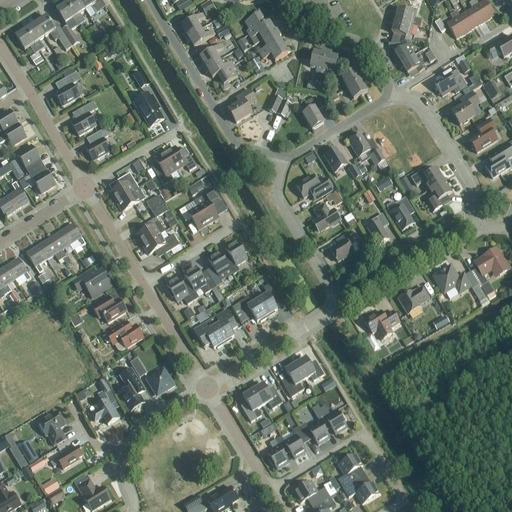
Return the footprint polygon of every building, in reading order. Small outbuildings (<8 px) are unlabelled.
[(73,0),(66,5),(80,26),(85,23),(80,16),(85,12),(77,0),(73,0)] [(77,0),(85,12),(86,12),(90,18),(95,15),(95,16),(100,13),(95,6),(96,6),(91,0),(77,0)] [(193,6),(189,0),(184,0),(175,6),(181,14),(193,6)] [(453,0),(449,3),(454,11),(458,8),(453,0)] [(476,0),(472,2),(485,23),(495,17),(485,2),(479,6),(476,0)] [(210,2),(200,8),(206,17),(216,11),(210,2)] [(476,29),(485,23),(472,2),(469,4),(472,10),(466,13),(476,29)] [(66,5),(56,11),(65,26),(71,22),(75,29),(80,26),(66,5)] [(413,28),(420,30),(422,22),(415,20),(417,12),(409,10),(408,14),(398,11),(396,19),(393,18),(392,22),(413,28)] [(246,33),(249,37),(264,27),(261,21),(263,19),(259,12),(252,16),(254,19),(245,25),(249,32),(246,33)] [(457,12),(453,14),(466,35),(476,29),(466,13),(460,17),(457,12)] [(456,41),(466,35),(453,14),(450,16),(453,21),(447,25),(456,41)] [(182,36),(185,40),(201,31),(197,24),(204,20),(202,16),(181,28),(185,35),(182,36)] [(55,43),(58,41),(66,53),(72,48),(62,32),(57,36),(55,32),(46,18),(36,25),(45,39),(50,35),(55,43)] [(439,21),(434,24),(441,34),(446,31),(439,21)] [(413,28),(392,22),(391,27),(394,27),(392,35),(394,35),(391,44),(400,45),(409,43),(413,28)] [(264,27),(249,37),(255,47),(263,42),(270,38),(278,33),(276,29),(273,31),(269,24),(264,27)] [(39,42),(45,39),(36,25),(26,31),(39,53),(44,50),(39,42)] [(95,26),(90,29),(98,42),(103,39),(95,26)] [(62,32),(72,48),(79,44),(68,28),(67,29),(62,32)] [(225,29),(216,34),(220,40),(223,38),(229,35),(225,29)] [(39,53),(26,31),(15,38),(25,52),(30,49),(35,56),(30,59),(33,63),(36,68),(44,63),(38,54),(39,53)] [(205,38),(201,31),(185,40),(187,44),(190,42),(194,49),(214,36),(212,33),(205,38)] [(278,33),(270,38),(263,42),(266,49),(259,53),(261,57),(282,45),(278,39),(281,37),(278,33)] [(493,59),(500,55),(503,61),(511,55),(511,39),(501,46),(499,42),(487,49),(493,59)] [(396,63),(399,67),(414,58),(410,51),(413,50),(409,43),(400,45),(403,50),(395,55),(399,62),(396,63)] [(286,51),(282,45),(261,57),(257,60),(259,63),(263,61),(271,56),(275,63),(291,54),(288,50),(286,51)] [(201,67),(203,71),(219,62),(215,56),(223,51),(221,47),(200,59),(204,66),(201,67)] [(116,56),(112,49),(105,53),(109,60),(116,56)] [(310,69),(322,73),(327,53),(322,52),(321,55),(313,54),(310,69)] [(327,53),(322,73),(334,75),(338,59),(331,58),(332,55),(327,53)] [(425,57),(430,65),(436,61),(431,53),(425,57)] [(414,58),(399,67),(401,71),(403,69),(407,76),(416,71),(418,74),(426,70),(421,63),(419,65),(414,58)] [(265,73),(257,60),(249,65),(252,69),(257,77),(265,73)] [(212,80),(217,77),(233,68),(231,64),(223,68),(219,62),(203,71),(206,75),(208,73),(212,80)] [(217,77),(221,83),(219,85),(223,92),(230,88),(228,85),(237,80),(233,73),(235,71),(233,68),(217,77)] [(444,82),(435,88),(442,99),(453,92),(455,96),(466,89),(459,78),(454,70),(442,77),(444,82)] [(341,80),(347,91),(364,81),(362,77),(359,79),(355,72),(341,80)] [(149,86),(141,73),(134,78),(141,90),(149,86)] [(60,93),(54,96),(62,109),(79,99),(72,86),(80,81),(76,74),(56,86),(60,93)] [(367,86),(364,81),(347,91),(353,102),(367,94),(364,88),(367,86)] [(492,84),(485,88),(493,100),(499,96),(492,84)] [(278,91),(274,99),(281,102),(285,94),(278,91)] [(228,112),(236,125),(251,116),(247,109),(256,103),(249,93),(237,100),(240,106),(228,112)] [(452,115),(460,128),(475,119),(470,111),(479,105),(472,95),(463,101),(466,107),(452,115)] [(152,97),(147,100),(144,96),(131,104),(136,112),(139,111),(150,130),(164,121),(158,111),(160,110),(152,97)] [(337,96),(329,101),(331,104),(339,100),(337,96)] [(281,102),(274,99),(268,112),(276,116),(282,102),(281,102)] [(303,117),(312,132),(323,125),(316,113),(321,110),(315,99),(305,105),(309,113),(303,117)] [(277,117),(285,120),(291,107),(284,103),(277,117)] [(71,125),(79,138),(96,128),(89,115),(97,111),(93,104),(72,116),(76,123),(71,125)] [(0,136),(18,126),(9,112),(0,117),(0,136)] [(493,136),(496,134),(489,122),(476,130),(479,136),(468,142),(477,156),(497,143),(493,136)] [(18,126),(0,136),(0,145),(8,141),(12,149),(26,140),(18,126)] [(93,164),(111,154),(103,141),(111,136),(107,129),(87,141),(91,148),(86,151),(93,164)] [(360,136),(348,144),(358,160),(371,153),(360,136)] [(501,159),(485,169),(492,181),(510,170),(505,163),(511,158),(511,150),(509,147),(497,154),(501,159)] [(17,156),(29,176),(43,168),(31,148),(17,156)] [(175,149),(165,155),(176,173),(185,167),(189,173),(196,169),(189,157),(182,161),(175,149)] [(336,151),(324,158),(334,175),(348,167),(342,157),(340,158),(336,151)] [(378,153),(372,157),(378,167),(385,163),(378,153)] [(170,176),(176,173),(165,155),(155,161),(162,173),(157,177),(164,187),(172,182),(172,180),(170,176)] [(138,164),(133,167),(139,176),(144,173),(138,164)] [(55,188),(43,168),(29,176),(41,196),(55,188)] [(348,171),(355,181),(361,178),(354,168),(348,171)] [(421,173),(411,180),(416,188),(423,184),(428,192),(444,182),(437,171),(424,179),(421,173)] [(122,187),(110,194),(116,204),(134,193),(139,190),(129,175),(119,182),(122,187)] [(387,175),(374,184),(380,192),(393,184),(387,175)] [(25,178),(19,181),(24,189),(29,186),(25,178)] [(317,193),(321,200),(333,192),(329,185),(321,190),(313,178),(296,188),(304,201),(317,193)] [(406,178),(400,181),(408,195),(413,192),(406,178)] [(434,201),(427,205),(433,215),(443,208),(439,202),(452,194),(444,182),(428,192),(434,201)] [(8,198),(17,212),(29,205),(16,185),(12,187),(16,193),(8,198)] [(194,186),(188,190),(192,198),(198,194),(194,186)] [(166,191),(160,194),(165,202),(170,198),(166,191)] [(336,206),(344,201),(337,191),(330,196),(336,206)] [(134,193),(116,204),(122,214),(140,203),(144,200),(142,196),(137,199),(134,193)] [(369,206),(375,203),(369,193),(363,196),(369,206)] [(198,209),(198,210),(208,226),(218,220),(211,208),(216,205),(210,194),(199,200),(202,206),(198,209)] [(163,206),(158,197),(146,205),(150,211),(156,208),(157,210),(163,206)] [(0,210),(6,220),(17,212),(8,198),(0,203),(0,202),(0,210)] [(405,200),(395,206),(393,204),(386,208),(391,216),(402,234),(414,226),(404,209),(409,205),(405,200)] [(156,208),(150,211),(156,220),(168,213),(163,206),(157,210),(156,208)] [(329,228),(339,222),(333,213),(329,215),(324,207),(315,213),(320,221),(314,225),(319,234),(324,231),(325,231),(328,229),(329,228)] [(191,220),(198,232),(208,226),(198,210),(198,209),(188,215),(185,209),(179,213),(186,224),(191,220)] [(373,227),(367,231),(378,248),(389,241),(382,230),(388,227),(382,216),(371,223),(373,227)] [(174,220),(167,224),(171,230),(177,226),(174,220)] [(160,237),(165,234),(159,224),(154,227),(136,237),(142,247),(160,237)] [(72,226),(61,233),(70,247),(78,242),(82,248),(85,246),(72,226)] [(62,252),(70,247),(61,233),(49,241),(62,261),(66,258),(62,252)] [(331,253),(338,264),(353,255),(349,248),(354,245),(348,235),(336,243),(339,248),(331,253)] [(160,237),(142,247),(149,257),(161,250),(165,256),(179,247),(173,236),(163,242),(160,237)] [(59,263),(62,261),(49,241),(38,248),(47,262),(55,257),(59,263)] [(224,262),(230,272),(233,277),(239,273),(236,268),(247,261),(244,256),(246,255),(242,248),(240,249),(237,244),(226,251),(230,258),(224,262)] [(39,267),(47,262),(38,248),(26,255),(39,275),(43,273),(39,267)] [(504,263),(496,251),(484,258),(484,259),(475,265),(482,277),(495,270),(499,277),(509,271),(505,263),(504,263)] [(224,262),(219,255),(208,261),(213,269),(206,273),(216,289),(223,285),(219,278),(230,272),(224,262)] [(93,256),(84,261),(87,267),(96,262),(93,256)] [(18,261),(6,268),(15,282),(23,277),(27,283),(30,281),(18,261)] [(7,287),(15,282),(6,268),(0,272),(0,283),(8,296),(11,293),(7,287)] [(224,301),(216,289),(206,273),(200,277),(195,269),(184,276),(188,284),(189,284),(195,293),(201,289),(205,296),(212,292),(219,304),(224,301)] [(471,288),(464,276),(457,281),(450,270),(435,279),(444,294),(458,286),(463,294),(471,288)] [(84,287),(92,300),(93,299),(95,301),(102,296),(101,295),(111,288),(103,274),(96,277),(93,272),(76,283),(80,289),(84,287)] [(167,293),(172,300),(174,299),(177,304),(183,300),(187,307),(199,300),(195,293),(189,284),(188,284),(182,287),(178,280),(166,287),(169,292),(167,293)] [(488,284),(481,288),(489,301),(495,298),(493,294),(493,293),(488,284)] [(268,320),(275,315),(274,313),(277,312),(277,311),(282,307),(269,286),(263,290),(267,295),(262,298),(263,299),(258,303),(268,320)] [(478,287),(472,291),(481,304),(487,300),(478,287)] [(411,294),(398,301),(408,317),(420,309),(419,307),(429,301),(422,289),(412,295),(411,294)] [(108,326),(127,314),(119,301),(112,305),(109,299),(92,309),(99,320),(103,318),(108,326)] [(237,306),(249,325),(255,321),(257,324),(260,323),(260,324),(268,320),(258,303),(252,306),(248,299),(237,306)] [(226,300),(221,303),(226,311),(231,307),(226,300)] [(188,319),(194,317),(192,309),(185,311),(188,319)] [(214,329),(225,346),(232,341),(231,340),(234,338),(230,332),(236,328),(226,312),(216,319),(217,321),(211,324),(214,329)] [(208,318),(205,313),(197,317),(200,323),(208,318)] [(364,323),(372,336),(376,334),(381,343),(390,337),(387,333),(400,325),(392,313),(384,318),(381,313),(373,318),(373,317),(367,320),(368,321),(364,323)] [(210,322),(194,332),(204,348),(210,344),(214,351),(216,349),(217,351),(225,346),(214,329),(211,324),(210,322)] [(106,336),(110,343),(118,338),(126,351),(143,340),(135,328),(123,335),(119,328),(106,336)] [(137,360),(130,364),(140,380),(146,375),(137,360)] [(303,362),(302,360),(296,364),(294,365),(305,382),(310,378),(314,383),(324,377),(315,363),(309,366),(306,360),(303,362)] [(300,385),(305,382),(294,365),(293,366),(287,369),(288,371),(285,373),(289,379),(281,383),(291,399),(304,392),(300,385)] [(131,413),(144,405),(133,386),(139,383),(131,371),(125,375),(129,380),(123,384),(127,390),(119,395),(131,413)] [(148,382),(157,397),(167,391),(168,392),(175,388),(170,381),(169,381),(163,372),(148,382)] [(104,395),(105,396),(110,393),(104,382),(98,385),(104,395)] [(267,392),(263,386),(261,388),(260,386),(254,390),(252,391),(263,408),(268,405),(272,411),(283,405),(273,389),(267,392)] [(80,401),(89,398),(87,391),(77,394),(80,401)] [(263,408),(252,391),(250,392),(245,395),(246,397),(243,399),(250,410),(244,413),(251,424),(261,418),(257,411),(263,408)] [(104,395),(99,398),(103,404),(108,401),(111,406),(116,403),(110,393),(105,396),(104,395)] [(103,419),(108,427),(119,420),(111,406),(108,401),(103,404),(94,409),(97,414),(90,418),(94,424),(101,420),(103,419)] [(312,411),(319,423),(323,430),(329,426),(335,437),(347,430),(344,425),(346,424),(342,416),(340,418),(337,413),(330,417),(325,408),(320,411),(318,407),(312,411)] [(65,427),(57,414),(38,425),(46,439),(47,438),(54,448),(66,441),(59,431),(65,427)] [(305,424),(299,428),(306,440),(312,436),(318,447),(329,440),(323,430),(319,423),(308,430),(305,424)] [(288,450),(294,461),(306,454),(299,444),(306,440),(299,428),(292,432),(281,439),(284,444),(288,450)] [(10,436),(5,439),(11,451),(10,452),(13,458),(20,454),(10,436)] [(273,451),(267,454),(270,459),(268,461),(272,468),(274,467),(277,472),(288,465),(282,454),(288,450),(284,444),(281,439),(269,446),(273,451)] [(0,443),(0,453),(8,449),(4,441),(0,443)] [(31,465),(37,461),(29,448),(22,452),(31,465)] [(59,466),(63,471),(79,462),(78,461),(83,457),(78,449),(73,452),(72,451),(57,461),(51,465),(54,469),(59,466)] [(356,456),(338,467),(345,478),(338,482),(343,491),(361,480),(360,480),(358,481),(353,473),(363,468),(356,456)] [(24,461),(18,465),(21,471),(28,467),(24,461)] [(21,472),(26,480),(30,477),(25,470),(21,472)] [(78,489),(84,500),(83,500),(90,511),(94,511),(110,502),(102,489),(96,493),(89,482),(86,478),(75,484),(78,489)] [(12,479),(5,483),(8,487),(15,483),(12,479)] [(361,481),(361,480),(343,491),(348,500),(355,496),(362,507),(380,496),(373,484),(364,490),(359,482),(361,481)] [(59,489),(54,481),(42,488),(47,497),(59,489)] [(312,509),(312,510),(333,497),(336,495),(332,488),(325,491),(325,490),(318,494),(311,483),(293,494),(300,506),(309,500),(314,508),(312,509)] [(13,511),(21,508),(13,494),(9,497),(3,486),(0,487),(0,511),(13,511)] [(223,494),(222,493),(202,505),(197,498),(183,507),(186,511),(205,511),(210,509),(211,511),(223,511),(231,507),(231,506),(238,502),(231,489),(223,494)] [(60,491),(48,499),(53,507),(65,499),(60,491)] [(333,497),(312,510),(315,509),(316,511),(328,511),(335,508),(331,501),(334,499),(333,497)] [(31,511),(40,511),(46,508),(43,502),(31,510),(31,511)]
